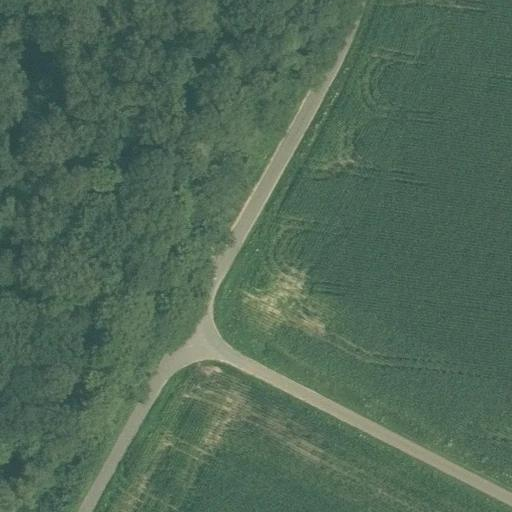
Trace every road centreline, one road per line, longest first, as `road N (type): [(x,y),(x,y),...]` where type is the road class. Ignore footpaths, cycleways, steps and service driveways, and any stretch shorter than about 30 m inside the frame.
road 1 (unclassified): [(511,478),(197,313)]
road 2 (unclassified): [(197,313),(310,108),(356,0)]
road 3 (unclassified): [(84,511),(197,313)]
